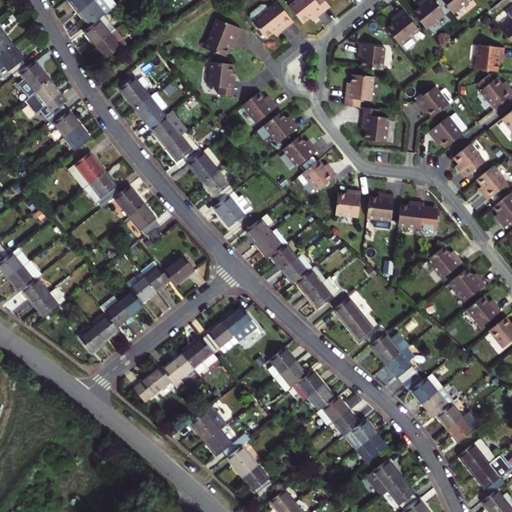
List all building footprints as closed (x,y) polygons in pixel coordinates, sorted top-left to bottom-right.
[(70,0),(75,6),(80,12),(95,0),(94,0),(70,0)] [(91,26),(106,14),(112,8),(105,0),(95,0),(80,12),(86,19),(91,26)] [(309,19),(314,14),(317,18),(330,8),(323,0),(314,0),(314,1),(313,0),(298,0),(288,8),(301,25),(309,19)] [(445,15),(433,0),(422,0),(423,0),(425,3),(420,8),(413,13),(426,30),(445,15)] [(441,0),(453,15),(471,0),(441,0)] [(251,22),(265,39),(273,33),(278,29),(281,33),(293,23),(277,2),(268,8),(265,5),(261,4),(250,13),(249,18),(252,21),(251,22)] [(419,31),(403,10),(395,16),(398,20),(392,24),(386,29),(405,52),(416,43),(412,37),(419,31)] [(91,38),(97,45),(116,29),(117,28),(106,14),(91,26),(85,30),(91,38)] [(485,16),(481,23),(488,27),(492,20),(485,16)] [(235,43),(242,28),(217,18),(207,42),(204,48),(224,56),(228,47),(231,41),(235,43)] [(511,21),(501,31),(511,44),(511,21)] [(130,46),(116,29),(97,45),(102,52),(108,59),(122,48),(124,51),(130,46)] [(0,59),(14,48),(5,37),(0,30),(0,59)] [(175,50),(174,43),(167,44),(168,51),(175,50)] [(362,60),(361,69),(381,71),(383,48),(359,45),(358,53),(362,54),(362,60)] [(476,70),(497,73),(498,62),(499,56),(503,57),(503,53),(504,49),(478,46),(476,64),(476,70)] [(22,58),(14,48),(0,59),(0,72),(2,73),(7,68),(15,78),(19,75),(29,67),(22,58)] [(216,96),(233,97),(234,82),(230,81),(231,74),(232,65),(210,62),(209,68),(207,87),(217,89),(216,96)] [(34,63),(29,67),(19,75),(24,81),(17,86),(28,100),(35,94),(50,83),(50,82),(43,73),(34,63)] [(488,75),(476,84),(481,90),(479,92),(494,110),(511,95),(511,91),(509,88),(505,91),(501,86),(496,79),(493,81),(488,75)] [(374,78),(351,76),(350,84),(350,91),(346,91),(344,106),(360,108),(361,100),(372,101),(374,78)] [(136,77),(122,88),(130,98),(137,107),(151,96),(136,77)] [(59,94),(50,83),(35,94),(28,100),(23,104),(35,120),(41,116),(51,127),(53,125),(66,115),(69,113),(62,105),(65,103),(60,97),(61,96),(59,94)] [(426,112),(432,119),(449,106),(433,86),(412,103),(418,110),(422,107),(426,112)] [(145,118),(152,127),(172,111),(173,110),(158,91),(151,96),(137,107),(145,118)] [(264,100),(259,93),(242,107),(256,124),(277,108),(272,102),(268,106),(264,100)] [(426,112),(422,107),(418,110),(420,113),(422,116),(426,112)] [(363,124),(367,125),(367,131),(366,141),(388,143),(390,120),(380,118),(380,111),(365,109),(363,124)] [(511,110),(500,121),(510,133),(511,135),(511,110)] [(161,137),(168,146),(183,135),(188,131),(172,111),(152,127),(161,137)] [(224,112),(218,116),(223,122),(229,117),(224,112)] [(286,120),(280,113),(257,131),(264,140),(270,135),(278,144),(279,143),(285,138),(298,128),(293,122),(290,125),(286,120)] [(72,122),(66,115),(53,125),(63,139),(77,129),(77,128),(72,122)] [(439,143),(444,150),(462,136),(448,118),(427,135),(431,141),(435,138),(439,143)] [(77,129),(63,139),(75,154),(84,147),(83,145),(87,142),(83,136),(77,129)] [(200,144),(194,149),(183,135),(168,146),(176,157),(179,161),(185,156),(189,162),(204,150),(200,144)] [(297,168),(317,152),(312,146),(309,148),(305,144),(300,137),(283,151),(297,168)] [(463,180),(484,164),(469,146),(452,160),(457,166),(461,171),(458,173),(463,180)] [(199,173),(205,181),(220,169),(204,150),(189,162),(199,173)] [(74,168),(68,173),(83,191),(89,186),(88,185),(102,175),(95,166),(87,156),(74,167),(74,168)] [(307,182),(315,192),(336,176),(331,170),(327,173),(324,168),(318,162),(301,175),(307,182)] [(485,193),(482,195),(487,201),(507,185),(493,167),(475,181),(480,188),(485,193)] [(214,192),(221,201),(235,189),(220,169),(205,181),(214,192)] [(88,185),(89,186),(104,205),(111,199),(117,194),(110,184),(102,175),(88,185)] [(307,182),(301,175),(297,178),(303,185),(307,182)] [(117,194),(111,199),(126,219),(141,207),(134,199),(125,188),(117,194)] [(235,189),(221,201),(215,205),(225,216),(231,225),(251,209),(235,189)] [(346,196),(338,195),(335,216),(360,219),(363,193),(353,192),(352,196),(346,196)] [(498,215),(502,220),(499,223),(503,229),(511,221),(511,198),(509,195),(493,208),(498,215)] [(379,199),(369,198),(367,220),(378,222),(377,228),(392,230),(396,197),(385,196),(385,200),(379,199)] [(32,201),(26,205),(31,212),(37,207),(32,201)] [(426,209),(426,205),(416,204),(415,208),(408,207),(401,206),(398,228),(435,233),(437,211),(426,209)] [(141,207),(126,219),(142,239),(148,234),(156,228),(157,227),(149,218),(141,207)] [(259,241),(274,229),(269,223),(275,218),(269,211),(248,227),(253,234),(259,241)] [(270,255),(272,253),(285,243),(287,242),(289,240),(278,226),(274,229),(259,241),(266,249),(270,255)] [(162,235),(156,228),(148,234),(154,242),(162,235)] [(279,262),(283,267),(298,255),(287,242),(285,243),(272,253),(279,262)] [(0,254),(4,260),(8,257),(0,245),(0,254)] [(4,260),(0,263),(0,266),(4,272),(9,278),(30,262),(19,248),(8,257),(4,260)] [(450,255),(444,248),(426,261),(441,280),(462,264),(457,258),(454,260),(450,255)] [(298,255),(283,267),(289,275),(295,282),(298,279),(315,265),(304,250),(298,255)] [(193,269),(180,254),(161,270),(168,279),(173,285),(184,277),(193,269)] [(139,272),(142,276),(154,291),(161,285),(168,279),(161,270),(153,260),(139,272)] [(20,291),(23,289),(38,278),(41,275),(30,262),(9,278),(15,285),(20,291)] [(304,287),(309,293),(328,278),(316,264),(315,265),(298,279),(304,287)] [(473,278),(467,270),(450,284),(465,303),(485,287),(480,280),(477,283),(473,278)] [(142,276),(130,285),(132,288),(142,301),(149,295),(154,291),(142,276)] [(330,276),(328,278),(309,293),(315,301),(321,307),(341,291),(330,276)] [(34,303),(49,291),(38,278),(23,289),(29,296),(34,303)] [(49,291),(34,303),(40,310),(44,316),(55,307),(65,300),(54,287),(49,291)] [(132,288),(118,299),(130,314),(137,309),(144,303),(142,301),(132,288)] [(359,291),(352,295),(358,304),(365,299),(359,291)] [(349,328),(364,316),(348,297),(333,309),(342,320),(349,328)] [(493,309),(489,304),(483,297),(466,311),(481,329),(501,313),(496,307),(493,309)] [(104,311),(107,314),(116,326),(122,321),(130,314),(118,299),(104,311)] [(238,341),(257,326),(240,305),(231,312),(221,320),(233,335),(237,340),(238,341)] [(107,314),(93,325),(105,340),(112,335),(119,329),(116,326),(107,314)] [(360,342),(365,338),(370,344),(385,332),(380,326),(374,330),(364,316),(349,328),(355,336),(360,342)] [(511,326),(511,325),(506,319),(489,332),(503,350),(511,342),(511,326)] [(233,335),(221,320),(212,328),(201,336),(213,351),(220,346),(224,351),(237,340),(233,335)] [(93,325),(79,336),(91,351),(98,345),(105,340),(93,325)] [(385,332),(370,344),(380,356),(386,363),(406,347),(408,345),(397,332),(389,338),(385,332)] [(191,344),(182,352),(193,367),(199,374),(219,358),(213,351),(201,336),(191,344)] [(269,358),(277,351),(273,346),(254,361),(259,366),(269,358)] [(277,351),(269,358),(274,363),(268,368),(275,377),(296,361),(291,355),(284,346),(277,351)] [(411,389),(424,378),(408,359),(413,356),(406,347),(386,363),(392,371),(398,379),(399,378),(409,391),(411,389)] [(162,367),(172,379),(175,382),(193,367),(182,352),(172,359),(162,367)] [(301,368),(296,361),(275,377),(286,390),(291,386),(297,382),(306,374),(301,368)] [(172,379),(162,367),(160,364),(148,374),(139,381),(151,396),(172,379)] [(317,378),(312,370),(306,374),(297,382),(291,386),(302,400),(308,396),(323,384),(317,378)] [(441,386),(431,373),(424,378),(411,389),(417,397),(421,402),(437,390),(441,386)] [(308,396),(318,409),(333,397),(328,391),(323,384),(308,396)] [(441,386),(437,390),(421,402),(427,409),(432,416),(435,413),(447,403),(450,402),(452,399),(441,386)] [(343,403),(336,395),(333,397),(318,409),(315,411),(326,426),(333,420),(347,409),(343,403)] [(442,421),(447,427),(461,416),(450,402),(447,403),(435,413),(442,421)] [(200,413),(190,421),(199,432),(206,440),(221,429),(205,409),(200,413)] [(353,416),(347,409),(333,420),(344,434),(358,423),(353,416)] [(468,411),(461,416),(447,427),(453,435),(459,442),(479,425),(468,411)] [(344,434),(355,448),(375,432),(370,426),(364,418),(358,423),(344,434)] [(217,454),(222,450),(227,456),(241,445),(237,438),(231,443),(221,429),(206,440),(214,451),(217,454)] [(237,438),(241,445),(249,438),(245,432),(237,438)] [(355,448),(365,462),(386,445),(381,439),(375,432),(355,448)] [(465,466),(472,475),(493,457),(478,438),(456,455),(465,466)] [(242,475),(257,464),(241,445),(227,456),(230,460),(236,467),(242,475)] [(505,472),(493,457),(472,475),(480,485),(488,495),(495,489),(503,483),(499,478),(505,472)] [(386,458),(364,476),(379,494),(386,489),(401,477),(393,467),(386,458)] [(257,496),(273,484),(257,464),(242,475),(250,485),(257,496)] [(402,509),(417,497),(408,486),(401,477),(386,489),(402,509)] [(278,511),(281,511),(294,501),(283,487),(268,499),(274,507),(278,511)] [(480,501),(484,505),(503,499),(501,496),(495,489),(488,495),(480,501)] [(503,499),(511,509),(511,499),(506,492),(501,496),(503,499)] [(428,511),(426,509),(417,497),(402,509),(398,511),(428,511)] [(489,511),(508,511),(511,509),(503,499),(484,505),(489,511)] [(302,511),(294,501),(281,511),(302,511)]
